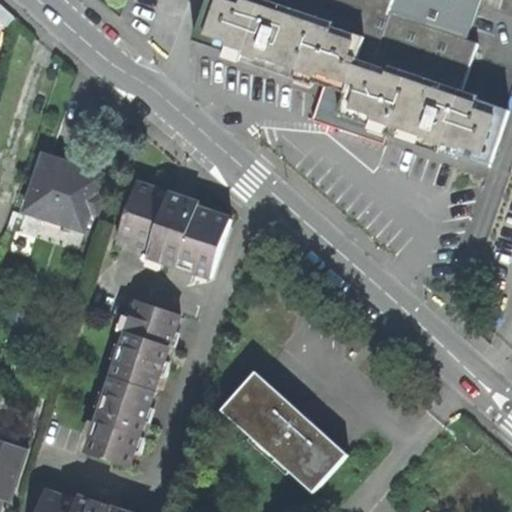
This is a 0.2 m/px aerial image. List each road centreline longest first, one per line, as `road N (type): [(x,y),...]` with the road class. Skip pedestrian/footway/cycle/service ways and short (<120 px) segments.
road 1 (residential): [(46,0),(474,375)]
road 2 (unknown): [(275,195),(164,474)]
